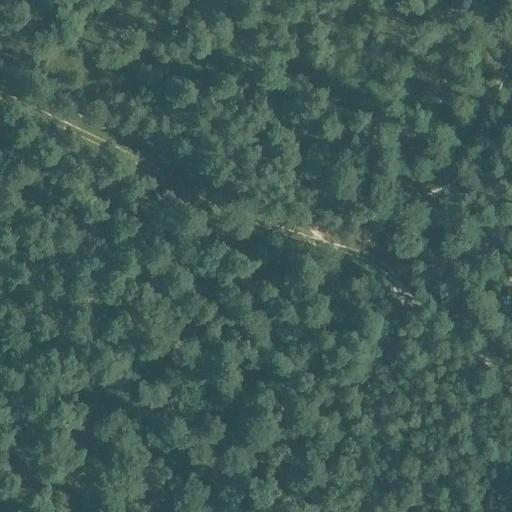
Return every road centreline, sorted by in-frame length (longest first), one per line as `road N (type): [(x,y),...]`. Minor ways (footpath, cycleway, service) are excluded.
road 1 (track): [(0,98),(233,216),(364,257),(405,296)]
road 2 (track): [(307,511),(405,296)]
road 3 (track): [(405,296),(466,163)]
road 4 (track): [(405,296),(450,324),(511,390)]
